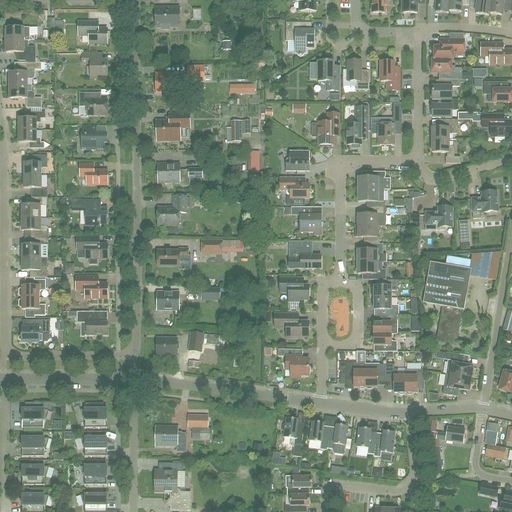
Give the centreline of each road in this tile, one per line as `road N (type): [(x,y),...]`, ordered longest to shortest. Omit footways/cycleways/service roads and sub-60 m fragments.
road 1 (residential): [(121,355),(135,345),(133,0)]
road 2 (residential): [(0,125),(6,351),(121,355)]
road 3 (unclassified): [(322,403),(134,378),(3,379)]
road 4 (residential): [(344,280),(345,166),(419,162)]
road 5 (residential): [(326,511),(330,488),(338,485),(395,492),(414,484),(411,412)]
road 6 (residential): [(510,238),(483,409)]
road 7 (residential): [(419,162),(419,29)]
road 8 (residential): [(3,379),(2,511)]
